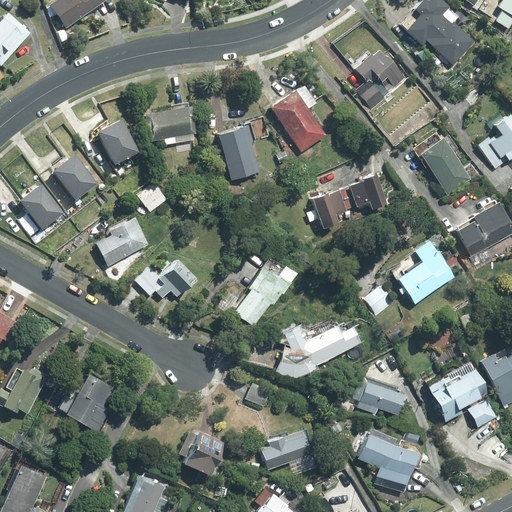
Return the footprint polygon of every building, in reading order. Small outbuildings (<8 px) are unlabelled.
[(67,29),(105,0),(57,0),(49,6),(67,29)] [(417,0),(409,9),(415,15),(401,29),(419,46),(424,41),(451,67),(474,42),(452,21),(450,23),(441,14),(447,7),(439,0),(417,0)] [(507,29),(511,20),(511,0),(498,0),(488,18),(507,29)] [(29,34),(4,13),(0,17),(0,66),(1,67),(10,57),(6,53),(20,38),(23,41),(29,34)] [(388,60),(373,74),(380,82),(385,76),(394,86),(404,78),(388,60)] [(374,76),(367,68),(357,76),(364,84),(374,76)] [(375,77),(369,82),(376,90),(383,99),(384,100),(389,96),(375,77)] [(315,81),(305,90),(316,102),(326,93),(315,81)] [(292,88),(265,106),(298,153),(324,135),(305,108),(296,94),(292,88)] [(303,89),(296,94),(305,108),(313,103),(303,89)] [(371,110),(383,99),(376,90),(363,100),(371,110)] [(163,145),(193,140),(187,106),(141,114),(146,140),(162,138),(163,145)] [(511,120),(506,113),(491,126),(495,131),(476,145),(495,169),(508,160),(511,156),(511,120)] [(119,119),(94,131),(111,164),(136,151),(119,119)] [(251,139),(246,124),(214,134),(229,180),(256,171),(246,141),(251,139)] [(438,136),(415,153),(447,197),(470,180),(438,136)] [(277,165),(288,161),(282,149),(272,153),(277,165)] [(71,154),(48,170),(70,201),(93,184),(71,154)] [(367,209),(384,203),(372,174),(335,188),(336,190),(344,212),(365,203),(367,209)] [(166,198),(151,181),(134,196),(149,213),(166,198)] [(37,184),(15,200),(37,229),(59,212),(37,184)] [(336,190),(335,188),(308,199),(319,229),(335,223),(332,216),(344,212),(336,190)] [(453,229),(476,270),(492,260),(485,248),(511,232),(511,231),(494,201),(468,216),(470,219),(453,229)] [(145,244),(127,213),(103,227),(108,236),(94,244),(108,266),(145,244)] [(423,241),(382,272),(399,295),(404,292),(413,304),(449,277),(423,241)] [(251,277),(263,258),(247,247),(235,266),(251,277)] [(251,277),(245,287),(247,289),(233,310),(253,323),(267,302),(270,303),(277,293),(279,295),(293,273),(265,256),(263,258),(251,277)] [(149,267),(133,284),(148,297),(153,292),(160,299),(167,291),(174,297),(193,276),(172,258),(157,275),(149,267)] [(393,302),(380,284),(366,295),(379,313),(393,302)] [(0,339),(5,341),(16,321),(0,312),(0,339)] [(288,364),(296,378),(315,368),(313,365),(357,341),(349,326),(330,336),(332,340),(288,364)] [(249,353),(271,347),(269,338),(246,344),(249,353)] [(511,345),(480,360),(501,406),(511,401),(511,345)] [(26,373),(14,367),(3,389),(0,387),(0,406),(7,410),(26,373)] [(446,382),(443,377),(424,386),(441,422),(461,412),(458,407),(485,393),(473,369),(446,382)] [(102,407),(113,386),(84,372),(72,394),(62,415),(61,416),(96,433),(108,409),(102,407)] [(26,415),(42,384),(29,377),(13,408),(26,415)] [(250,381),(243,400),(263,407),(270,388),(250,381)] [(365,381),(356,406),(374,412),(376,408),(394,415),(402,395),(365,381)] [(44,406),(62,415),(72,394),(55,385),(44,406)] [(487,410),(482,400),(465,408),(470,419),(487,410)] [(333,417),(323,423),(333,438),(343,432),(333,417)] [(219,441),(197,429),(179,463),(207,478),(221,452),(215,449),(219,441)] [(266,470),(308,454),(299,429),(256,445),(266,470)] [(402,493),(414,451),(391,444),(393,437),(364,429),(356,460),(377,466),(372,484),(402,493)] [(0,511),(49,511),(32,504),(45,476),(17,464),(0,503),(0,511)] [(158,496),(163,486),(136,474),(118,511),(162,511),(168,501),(158,496)] [(56,503),(65,480),(60,478),(51,501),(56,503)] [(285,505),(269,493),(254,511),(289,511),(283,507),(285,505)]
